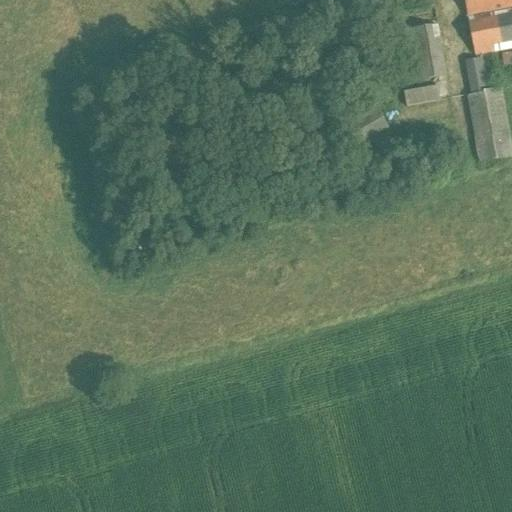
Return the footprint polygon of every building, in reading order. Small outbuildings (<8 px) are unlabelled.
[(511,0),(463,0),(474,56),(511,48),(511,0)] [(410,82),(445,76),(436,26),(401,32),(410,82)] [(503,66),(511,64),(511,52),(502,54),(503,66)] [(470,91),(486,88),(481,60),(465,63),(470,91)] [(480,163),(511,157),(500,90),(468,96),(480,163)] [(347,153),(389,129),(377,109),(336,133),(347,153)]
